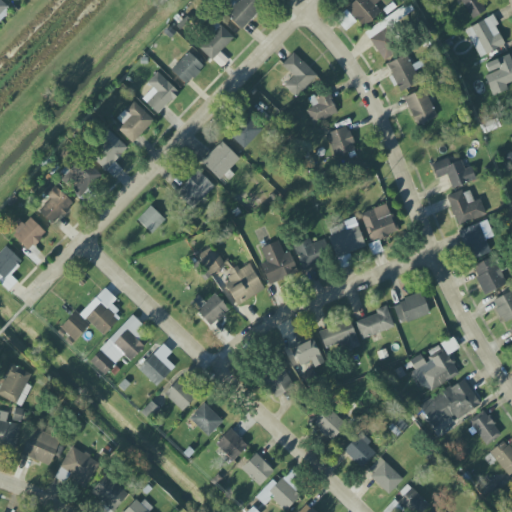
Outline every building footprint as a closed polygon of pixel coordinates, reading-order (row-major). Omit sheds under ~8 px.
[(0,0),(0,20),(10,10),(0,0)] [(238,0),(225,14),(241,29),(259,10),(248,0),(238,0)] [(460,0),(472,19),(485,11),(478,0),(460,0)] [(384,61),(400,50),(387,31),(414,12),(408,3),(364,33),(384,61)] [(505,46),(493,17),(466,28),(477,57),(505,46)] [(212,61),(233,38),(217,23),(196,46),(212,61)] [(204,67),(188,52),(170,70),(186,85),(204,67)] [(281,65),(293,76),(284,86),(296,98),(317,75),(293,53),(281,65)] [(386,65),(400,92),(420,81),(405,54),(386,65)] [(511,86),(511,64),(508,55),(484,64),(488,74),(484,76),(492,95),(511,86)] [(178,93),(157,72),(147,83),(152,88),(142,99),(158,115),(178,93)] [(403,97),(416,126),(437,117),(425,88),(403,97)] [(339,112),(328,91),(308,101),(312,107),(305,110),(312,125),(339,112)] [(154,121),(133,101),(113,122),(133,142),(154,121)] [(232,137),(244,149),(261,130),(249,119),(232,137)] [(326,134),(335,158),(356,149),(346,126),(326,134)] [(91,157),(106,171),(123,154),(107,139),(91,157)] [(201,162),(219,180),(240,160),(222,142),(201,162)] [(452,189),(476,180),(471,167),(464,170),(460,160),(455,162),(453,156),(430,164),(436,179),(447,175),(452,189)] [(101,178),(89,163),(81,169),(77,164),(61,177),(77,197),(101,178)] [(214,186),(196,171),(175,195),(192,210),(214,186)] [(44,193),(50,200),(38,210),(52,225),(73,205),(54,184),(44,193)] [(486,215),(480,199),(472,202),(467,189),(446,197),(457,226),(486,215)] [(371,242),(397,232),(387,204),(360,214),(371,242)] [(151,234),(165,220),(150,206),(137,220),(151,234)] [(8,229),(29,250),(45,234),(30,218),(23,224),(18,219),(8,229)] [(365,249),(357,220),(327,228),(335,257),(365,249)] [(459,231),(471,260),(490,252),(478,223),(459,231)] [(320,236),(293,246),(302,270),(329,260),(320,236)] [(265,262),(261,264),(267,284),(297,274),(290,253),(283,255),(279,242),(260,248),(265,262)] [(17,282),(8,274),(21,261),(6,247),(0,252),(0,283),(8,291),(17,282)] [(485,295),(506,285),(493,256),(471,267),(485,295)] [(228,274),(231,280),(225,284),(237,306),(264,290),(248,262),(228,274)] [(116,299),(104,288),(80,315),(103,336),(121,317),(110,306),(116,299)] [(511,318),(511,291),(491,302),(502,324),(511,318)] [(429,314),(421,293),(392,305),(400,325),(429,314)] [(205,303),(198,295),(189,304),(210,328),(229,310),(214,294),(205,303)] [(394,327),(386,306),(375,310),(377,314),(355,322),(362,340),(394,327)] [(59,334),(76,344),(88,321),(71,312),(59,334)] [(130,362),(146,345),(134,333),(142,325),(132,315),(89,362),(104,376),(123,356),(130,362)] [(326,351),(344,344),(347,351),(359,346),(349,320),(318,332),(326,351)] [(290,350),(296,359),(291,363),(299,375),(323,358),(308,337),(290,350)] [(165,358),(171,353),(164,344),(138,368),(155,387),(175,368),(165,358)] [(458,376),(441,344),(424,354),(424,353),(409,361),(414,371),(425,393),(458,376)] [(272,399),(293,389),(280,360),(259,370),(272,399)] [(31,374),(10,364),(0,384),(0,396),(21,407),(31,386),(26,384),(31,374)] [(436,434),(456,422),(455,420),(480,406),(464,379),(419,404),(436,434)] [(164,394),(183,412),(196,397),(177,380),(164,394)] [(222,421),(204,403),(189,419),(208,437),(222,421)] [(313,423),(330,441),(346,426),(329,408),(313,423)] [(500,436),(484,410),(468,420),(485,446),(500,436)] [(0,446),(15,450),(20,425),(6,422),(7,416),(0,414),(0,446)] [(21,455),(49,466),(54,456),(59,458),(63,448),(57,446),(59,439),(32,428),(21,455)] [(248,445),(230,429),(215,445),(233,461),(248,445)] [(343,450),(361,468),(376,452),(358,434),(343,450)] [(489,453),(508,476),(511,473),(511,448),(505,440),(489,453)] [(241,469),(259,487),(274,471),(256,454),(241,469)] [(366,472),(389,494),(403,479),(379,458),(366,472)] [(90,492),(111,511),(113,511),(128,496),(105,475),(90,492)] [(285,511),(300,495),(278,476),(259,497),(266,504),(271,499),(285,511)] [(397,503),(406,511),(423,511),(429,505),(407,484),(400,492),(403,496),(397,503)] [(123,511),(149,511),(151,510),(138,497),(123,511)]
